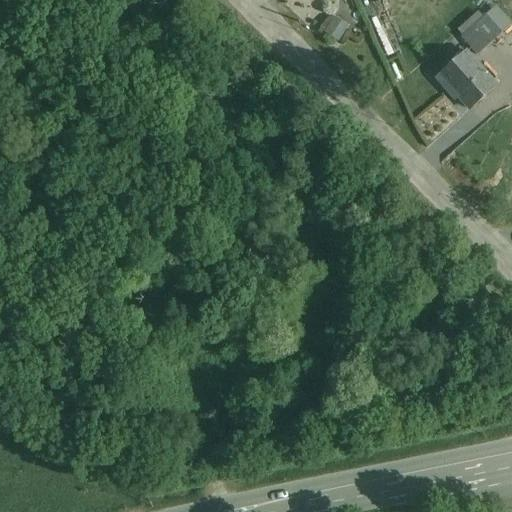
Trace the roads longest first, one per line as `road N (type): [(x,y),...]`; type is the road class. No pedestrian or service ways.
road 1 (residential): [(248,0),(511,266)]
road 2 (tertiary): [(475,472),(276,511)]
